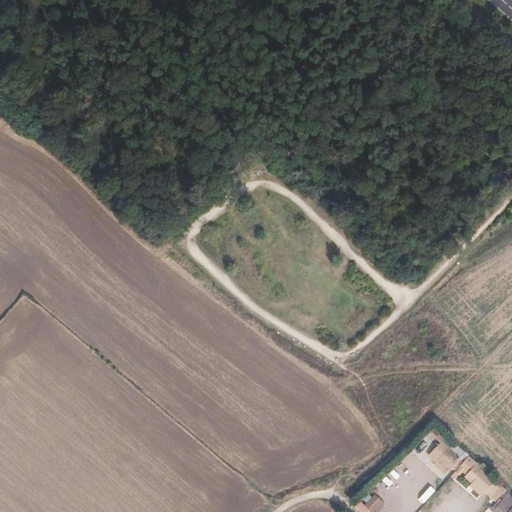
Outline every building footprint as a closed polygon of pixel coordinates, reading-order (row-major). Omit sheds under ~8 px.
[(440,438),(430,429),(423,436),(434,444),(440,438)] [(457,460),(447,448),(433,462),(446,473),(457,460)] [(475,463),(467,457),(444,480),(450,484),(460,473),(464,476),(462,478),(469,484),(467,489),(479,498),(483,496),(491,504),(502,490),(473,465),(475,463)] [(511,511),(511,499),(507,493),(489,511),(511,511)] [(373,495),(364,505),(371,511),(377,511),(384,505),(373,495)]
